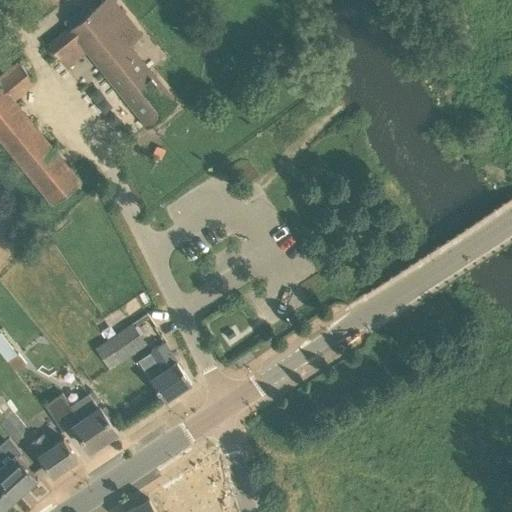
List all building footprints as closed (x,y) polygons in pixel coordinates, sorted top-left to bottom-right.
[(113,0),(104,0),(67,30),(49,45),(58,57),(81,39),(150,125),(175,103),(160,85),(130,46),(142,36),(113,0)] [(11,96),(33,78),(18,61),(0,76),(0,135),(39,184),(54,202),(81,181),(11,96)] [(227,348),(252,334),(238,309),(213,324),(227,348)] [(133,323),(96,348),(110,370),(147,344),(133,323)] [(17,354),(0,333),(0,351),(8,362),(17,354)] [(191,382),(183,370),(165,342),(151,352),(163,371),(151,380),(165,400),(191,382)] [(17,354),(8,362),(15,371),(25,363),(18,354),(17,354)] [(117,432),(99,405),(97,406),(88,393),(70,406),(61,393),(43,405),(60,428),(70,421),(90,450),(117,432)] [(5,399),(0,403),(0,423),(11,437),(25,425),(5,399)] [(77,458),(63,437),(52,445),(43,433),(32,441),(40,453),(38,455),(52,475),(77,458)] [(0,483),(8,493),(11,491),(17,497),(38,477),(37,476),(18,456),(22,452),(9,435),(0,443),(0,483)] [(213,466),(166,489),(176,511),(216,511),(212,503),(227,496),(213,466)] [(11,491),(8,493),(0,483),(0,511),(17,497),(11,491)] [(157,511),(149,498),(123,511),(157,511)]
